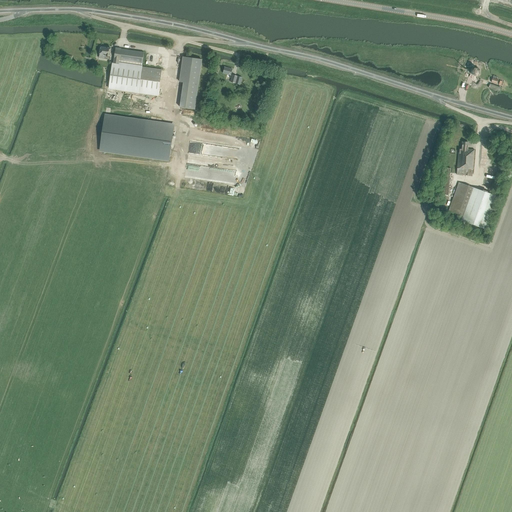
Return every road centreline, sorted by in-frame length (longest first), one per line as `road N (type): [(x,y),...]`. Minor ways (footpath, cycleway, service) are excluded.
road 1 (unclassified): [(0,11),(67,9),(172,23),(511,117)]
road 2 (secondary): [(511,34),(327,0)]
